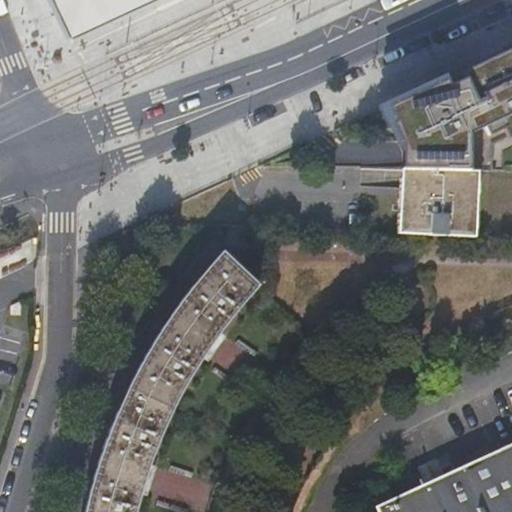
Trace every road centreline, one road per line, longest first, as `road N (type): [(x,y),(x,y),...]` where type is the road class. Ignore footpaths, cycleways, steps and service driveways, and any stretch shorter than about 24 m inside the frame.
road 1 (secondary): [(55,186),(482,0)]
road 2 (secondary): [(425,0),(281,67),(43,147)]
road 3 (residential): [(8,511),(58,354),(62,223),(55,186)]
